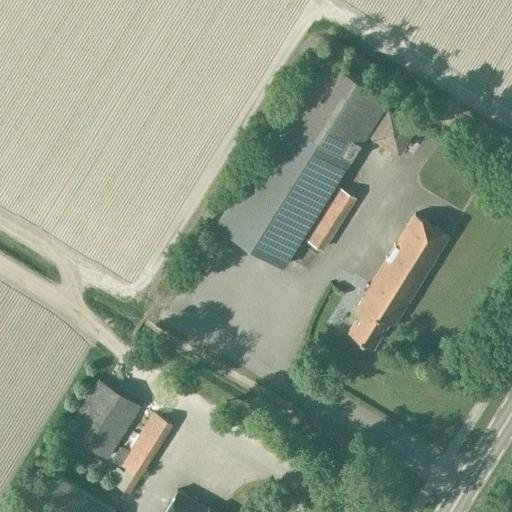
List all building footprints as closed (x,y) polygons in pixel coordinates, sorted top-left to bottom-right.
[(282,265),(349,158),(388,95),(318,52),(212,222),(282,265)] [(397,153),(415,124),(386,105),(368,135),(397,153)] [(321,248),(353,196),(335,185),(303,236),(321,248)] [(414,213),(353,309),(358,312),(347,329),(372,345),(386,321),(391,324),(448,234),(414,213)] [(64,429),(95,449),(106,456),(111,449),(139,404),(96,377),(64,429)] [(138,475),(154,449),(171,422),(151,409),(126,449),(118,462),(138,475)] [(222,461),(228,445),(207,437),(201,452),(222,461)] [(307,449),(304,454),(313,459),(316,453),(307,449)] [(113,511),(115,510),(48,467),(26,502),(41,511),(113,511)] [(213,511),(176,488),(160,511),(213,511)]
